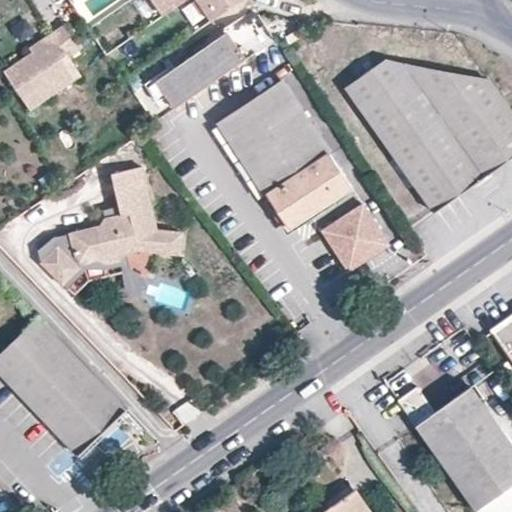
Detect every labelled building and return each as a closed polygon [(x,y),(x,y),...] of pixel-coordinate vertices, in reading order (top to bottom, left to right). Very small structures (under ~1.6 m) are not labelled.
[(181,0),(154,0),(163,13),(181,0)] [(197,0),(211,19),(237,0),(197,0)] [(156,80),(174,107),(276,39),(258,12),(156,80)] [(81,43),(64,22),(49,33),(52,37),(29,55),(2,76),(31,113),(79,75),(65,57),(65,56),(81,43)] [(52,37),(49,33),(27,51),(29,55),(52,37)] [(431,213),(511,155),(511,114),(487,80),(385,60),(345,88),(431,213)] [(281,81),(218,123),(287,230),(350,188),(281,81)] [(107,217),(103,224),(71,232),(77,256),(72,261),(58,247),(42,264),(64,285),(85,264),(101,259),(109,264),(124,260),(129,253),(130,252),(142,249),(185,253),(188,232),(161,229),(144,163),(113,170),(121,204),(124,213),(107,217)] [(121,204),(105,208),(107,217),(124,213),(121,204)] [(387,246),(360,205),(320,231),(346,272),(387,246)] [(71,232),(63,235),(58,247),(72,261),(77,256),(71,232)] [(135,271),(130,252),(129,253),(124,260),(125,273),(129,292),(144,299),(150,280),(135,271)] [(511,316),(493,330),(511,357),(511,316)] [(126,408),(38,317),(0,350),(0,373),(76,453),(126,408)] [(422,394),(404,407),(475,508),(511,482),(511,441),(471,385),(434,411),(422,394)] [(342,489),(346,494),(354,487),(351,482),(342,489)] [(371,511),(354,487),(346,494),(358,511),(371,511)] [(358,511),(346,494),(319,511),(358,511)]
